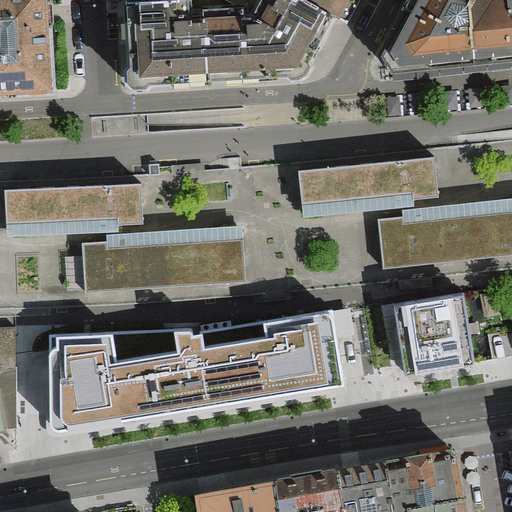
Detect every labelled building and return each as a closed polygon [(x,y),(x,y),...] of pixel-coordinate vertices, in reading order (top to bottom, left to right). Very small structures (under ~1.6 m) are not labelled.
[(0,0),(0,91),(53,89),(48,0),(0,0)] [(209,80),(205,8),(191,9),(190,0),(163,0),(128,2),(133,81),(136,84),(209,80)] [(307,0),(261,0),(254,13),(253,17),(247,18),(245,5),(234,6),(205,8),(209,80),(300,74),(306,71),(336,16),(307,0)] [(227,0),(233,4),(234,6),(245,5),(247,18),(253,17),(254,13),(261,0),(227,0)] [(307,0),(336,16),(344,0),(307,0)] [(344,0),(336,16),(350,23),(361,0),(344,0)] [(511,0),(410,0),(404,12),(408,14),(382,60),(388,69),(511,56),(511,0)] [(435,157),(300,170),(304,209),(413,199),(440,197),(435,157)] [(144,183),(6,189),(8,222),(121,217),(121,223),(145,222),(144,183)] [(414,209),(413,199),(304,209),(305,219),(414,209)] [(511,201),(403,213),(403,217),(511,205),(511,201)] [(511,205),(403,217),(380,219),(384,268),(511,254),(511,205)] [(121,230),(121,223),(121,217),(8,222),(8,235),(121,230)] [(108,235),(108,241),(244,232),(243,226),(108,235)] [(108,241),(84,243),(86,291),(247,281),(244,232),(108,241)] [(395,306),(406,377),(476,366),(465,296),(395,306)] [(46,327),(52,428),(359,381),(347,299),(263,312),(266,330),(212,338),(209,318),(173,324),(177,344),(124,352),(120,323),(46,327)] [(0,369),(16,367),(15,327),(0,327),(0,369)] [(413,504),(462,495),(454,454),(451,452),(388,462),(397,511),(408,510),(413,504)] [(397,511),(388,462),(340,471),(346,511),(397,511)] [(346,511),(340,471),(275,482),(280,511),(346,511)] [(280,511),(275,482),(201,495),(203,511),(280,511)] [(407,511),(465,511),(462,495),(413,504),(408,510),(407,511)]
